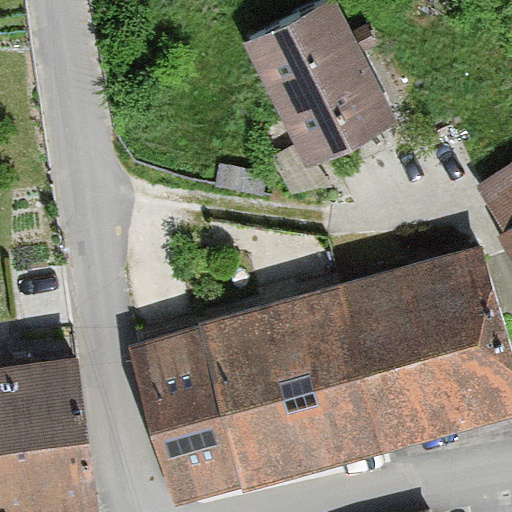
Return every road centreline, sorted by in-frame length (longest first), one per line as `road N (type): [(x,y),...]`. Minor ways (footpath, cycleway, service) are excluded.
road 1 (tertiary): [(58,0),(136,511)]
road 2 (unclassified): [(511,464),(297,511)]
